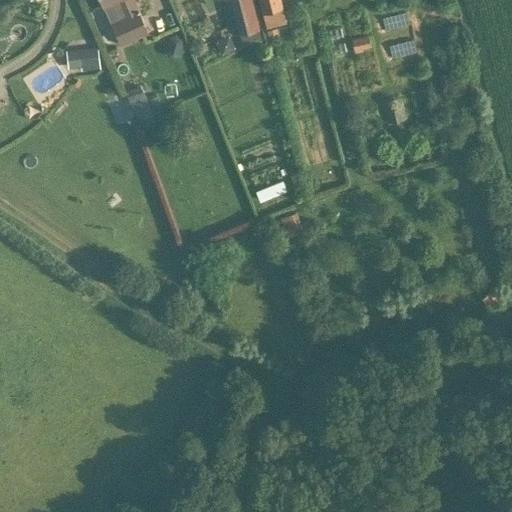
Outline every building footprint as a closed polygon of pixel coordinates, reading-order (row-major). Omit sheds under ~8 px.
[(100,0),(103,4),(120,42),(148,30),(134,0),(100,0)] [(260,27),(253,0),(230,0),(239,33),(240,33),(244,47),(263,42),(259,28),(260,27)] [(258,0),(262,12),(282,7),(280,0),(258,0)] [(268,37),(280,34),(278,27),(266,30),(268,37)] [(355,50),(371,46),(368,35),(352,38),(355,50)] [(96,47),(77,50),(79,66),(80,69),(98,66),(96,47)] [(142,84),(125,91),(138,120),(154,113),(142,84)] [(383,102),(386,115),(404,111),(402,98),(383,102)] [(289,230),(301,225),(302,225),(296,210),(280,217),(286,231),(289,230)] [(491,310),(499,303),(488,291),(481,298),(491,310)]
